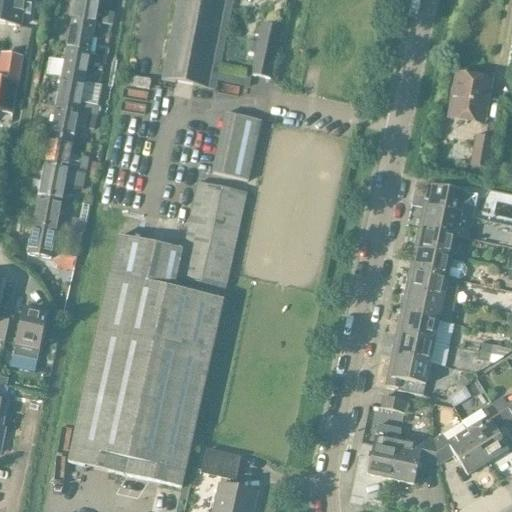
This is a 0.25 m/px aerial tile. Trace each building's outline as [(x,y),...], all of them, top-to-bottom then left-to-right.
[(0,0),(0,24),(19,28),(23,0),(0,0)] [(110,27),(114,8),(98,6),(98,0),(74,0),(71,20),(94,24),(110,27)] [(214,92),(232,0),(177,0),(161,82),(214,92)] [(90,45),(94,24),(71,20),(65,51),(105,59),(107,49),(90,45)] [(270,81),(280,30),(261,26),(257,45),(249,43),(247,54),(254,55),(250,77),(270,81)] [(105,59),(65,51),(59,81),(83,85),(87,63),(103,66),(105,59)] [(21,61),(0,57),(0,58),(0,114),(12,117),(21,61)] [(290,88),(301,90),(306,60),(295,58),(290,88)] [(489,82),(456,77),(449,120),(482,125),(483,121),(489,82)] [(83,85),(59,81),(54,109),(78,113),(80,100),(96,103),(99,87),(83,85)] [(96,116),(78,113),(54,109),(49,139),(72,144),(75,128),(93,132),(96,116)] [(211,176),(246,183),(259,123),(224,115),(211,176)] [(87,160),(69,157),(72,144),(49,139),(43,168),(84,176),(86,163),(87,160)] [(476,139),(471,166),(487,169),(491,142),(487,141),(476,139)] [(81,189),(84,176),(43,168),(38,198),(61,202),(64,186),(81,189)] [(197,185),(176,280),(225,290),(246,195),(197,185)] [(476,198),(464,195),(427,187),(422,209),(471,219),(476,198)] [(61,202),(38,198),(32,228),(55,232),(61,202)] [(467,241),(471,219),(422,209),(418,230),(455,238),(467,241)] [(79,236),(81,223),(72,222),(70,235),(79,236)] [(50,261),(55,232),(32,228),(27,256),(50,261)] [(455,238),(418,230),(413,252),(451,260),(455,238)] [(78,249),(79,236),(70,235),(68,247),(78,249)] [(451,260),(413,252),(409,273),(447,281),(451,260)] [(447,281),(409,273),(404,294),(454,305),(458,284),(446,281),(447,281)] [(67,465),(180,490),(222,302),(109,277),(67,465)] [(0,320),(0,300),(2,290),(0,289),(0,342),(4,343),(8,322),(0,320)] [(454,305),(404,294),(400,316),(438,323),(449,326),(454,305)] [(39,352),(47,316),(22,310),(14,347),(39,352)] [(438,323),(400,316),(395,337),(433,345),(438,323)] [(433,345),(395,337),(391,358),(429,366),(433,345)] [(491,348),(479,346),(477,354),(490,357),(491,348)] [(511,352),(511,351),(491,348),(490,357),(488,365),(492,365),(511,352)] [(490,357),(477,354),(476,362),(488,365),(490,357)] [(424,388),(429,366),(391,358),(385,388),(423,396),(424,388)] [(380,410),(403,415),(406,404),(382,399),(380,410)] [(511,404),(506,408),(501,400),(491,406),(504,427),(511,421),(511,404)] [(507,452),(494,432),(504,427),(491,406),(461,424),(466,432),(487,465),(507,452)] [(487,465),(466,432),(465,433),(460,426),(432,442),(437,468),(454,457),(466,478),(487,465)] [(397,444),(374,439),(366,477),(389,482),(397,444)] [(420,449),(397,444),(389,482),(413,487),(418,464),(437,468),(432,442),(421,440),(420,449)] [(234,481),(238,460),(206,453),(201,474),(234,481)] [(251,511),(256,494),(218,486),(212,511),(251,511)]
